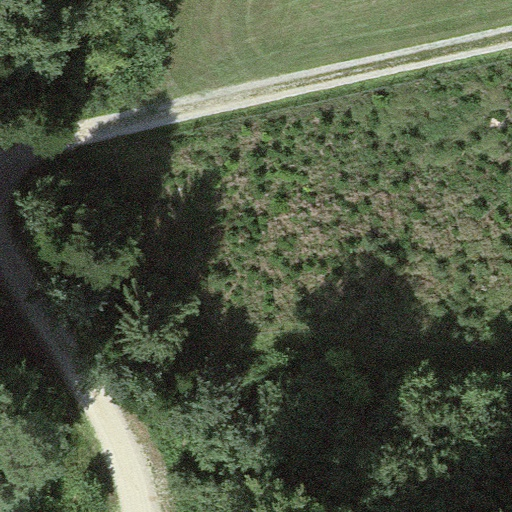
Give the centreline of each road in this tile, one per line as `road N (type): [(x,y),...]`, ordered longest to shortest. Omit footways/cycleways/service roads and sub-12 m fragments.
road 1 (track): [(511,37),(0,151)]
road 2 (track): [(0,246),(107,408),(153,511)]
